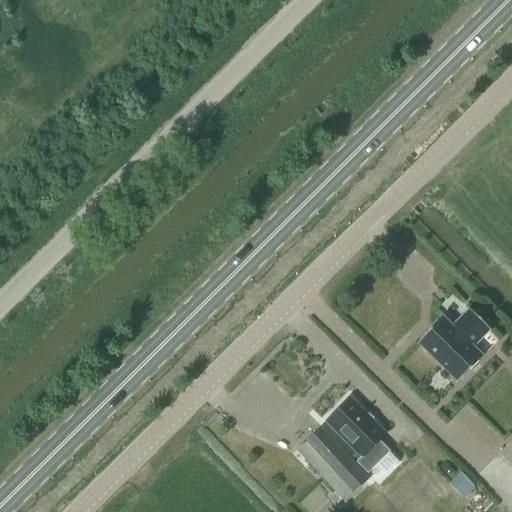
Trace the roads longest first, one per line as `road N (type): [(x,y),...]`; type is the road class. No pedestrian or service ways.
road 1 (secondary): [(5,511),(511,3)]
road 2 (unclassified): [(80,511),(511,81)]
road 3 (unclassified): [(0,305),(308,0)]
